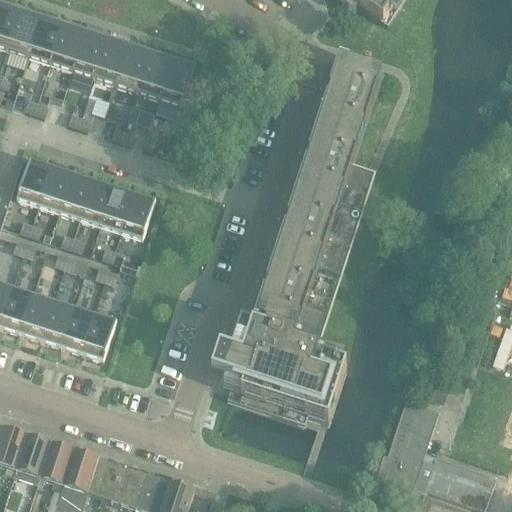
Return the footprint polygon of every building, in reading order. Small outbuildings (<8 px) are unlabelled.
[(348,0),(346,4),(388,31),(407,0),(348,0)] [(0,53),(6,56),(19,16),(0,9),(0,53)] [(28,63),(41,23),(19,16),(6,56),(28,63)] [(50,70),(63,30),(41,23),(28,63),(50,70)] [(72,77),(85,37),(63,30),(50,70),(72,77)] [(93,84),(106,44),(85,37),(72,77),(93,84)] [(115,91),(128,51),(106,44),(93,84),(115,91)] [(137,98),(150,58),(128,51),(115,91),(137,98)] [(158,105),(171,65),(150,58),(137,98),(158,105)] [(298,338),(353,168),(382,78),(371,74),(372,71),(366,69),(365,72),(340,64),(255,324),(298,338)] [(181,112),(187,94),(194,72),(171,65),(158,105),(181,112)] [(34,120),(38,108),(28,105),(24,117),(34,120)] [(43,123),(47,111),(38,108),(34,120),(43,123)] [(141,113),(138,127),(152,130),(155,116),(141,113)] [(77,134),(81,122),(71,119),(68,131),(77,134)] [(87,137),(91,125),(81,122),(77,134),(87,137)] [(121,148),(124,136),(115,133),(111,145),(121,148)] [(130,151),(134,139),(124,136),(121,148),(130,151)] [(172,141),(165,162),(173,165),(180,143),(172,141)] [(152,158),(155,146),(146,143),(142,155),(152,158)] [(38,212),(51,173),(30,167),(31,165),(30,165),(16,205),(38,212)] [(328,429),(346,374),(339,372),(332,369),(338,351),(320,345),(322,339),(375,175),(353,168),(298,338),(255,324),(243,320),(237,340),(238,340),(231,362),(220,358),(211,383),(232,390),(229,399),(227,405),(229,406),(305,431),(307,423),(323,428),(328,429)] [(59,219),(71,180),(51,173),(38,212),(59,219)] [(79,226),(92,187),(71,180),(59,219),(79,226)] [(100,232),(112,193),(92,187),(79,226),(100,232)] [(120,239),(133,200),(112,193),(100,232),(120,239)] [(142,246),(155,205),(154,205),(153,206),(133,200),(120,239),(142,246)] [(29,242),(32,230),(23,227),(19,239),(29,242)] [(38,245),(42,233),(32,230),(29,242),(38,245)] [(70,255),(74,244),(64,241),(60,252),(70,255)] [(79,258),(83,247),(74,244),(70,255),(79,258)] [(22,261),(26,250),(17,246),(13,258),(22,261)] [(32,264),(36,253),(26,250),(22,261),(32,264)] [(111,268),(114,257),(105,254),(101,265),(111,268)] [(120,271),(124,260),(114,257),(111,268),(120,271)] [(64,274),(67,263),(58,260),(54,271),(64,274)] [(73,277),(77,266),(67,263),(64,274),(73,277)] [(105,287),(108,276),(99,273),(95,284),(105,287)] [(114,290),(118,279),(108,276),(105,287),(114,290)] [(0,330),(12,294),(0,290),(0,330)] [(0,333),(20,340),(32,301),(12,294),(0,330),(0,333)] [(40,346),(53,307),(32,301),(20,340),(40,346)] [(61,353),(73,314),(53,307),(40,346),(61,353)] [(81,360),(94,321),(73,314),(61,353),(81,360)] [(103,367),(116,326),(115,326),(114,327),(94,321),(81,360),(103,367)] [(434,402),(439,390),(428,386),(424,399),(434,402)] [(469,511),(486,511),(497,484),(435,464),(433,469),(423,466),(439,417),(405,407),(387,462),(384,460),(376,484),(412,496),(413,494),(425,498),(426,497),(469,511)] [(15,481),(28,442),(3,434),(0,442),(0,470),(6,472),(1,488),(11,492),(15,481)] [(40,483),(50,450),(28,442),(15,481),(24,484),(26,479),(40,483)] [(59,505),(62,497),(75,458),(50,450),(40,483),(54,488),(49,502),(53,503),(59,505)] [(89,499),(100,466),(75,458),(62,497),(87,505),(89,499)] [(107,511),(110,511),(123,474),(100,466),(89,499),(101,504),(99,509),(107,511)] [(127,511),(135,511),(146,481),(123,474),(110,511),(120,511),(121,510),(127,511)] [(161,511),(169,489),(146,481),(135,511),(161,511)] [(192,503),(194,497),(169,489),(161,511),(204,511),(206,507),(192,503)] [(53,503),(50,510),(55,511),(56,511),(59,505),(53,503)]
